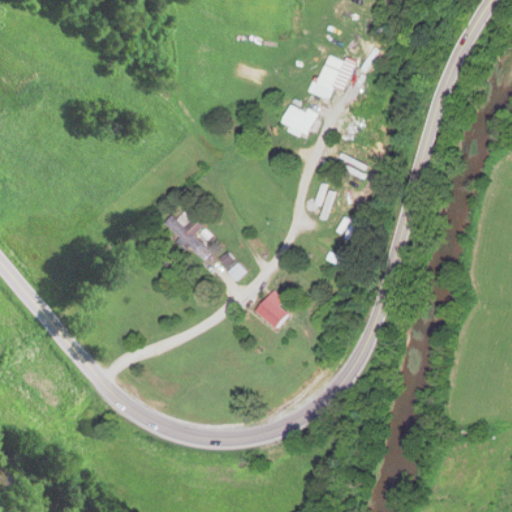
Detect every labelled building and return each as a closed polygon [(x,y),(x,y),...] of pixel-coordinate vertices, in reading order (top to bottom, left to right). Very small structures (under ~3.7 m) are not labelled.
[(338,103),(354,64),(333,56),(317,94),(338,103)] [(325,116),(298,105),(288,128),(315,140),(325,116)] [(182,221),(177,217),(170,225),(210,260),(215,254),(197,238),(207,226),(198,218),(190,211),(182,221)] [(250,273),(243,265),(234,273),(241,281),(250,273)] [(292,302),(279,293),(264,314),(286,330),(297,315),(287,308),(292,302)]
